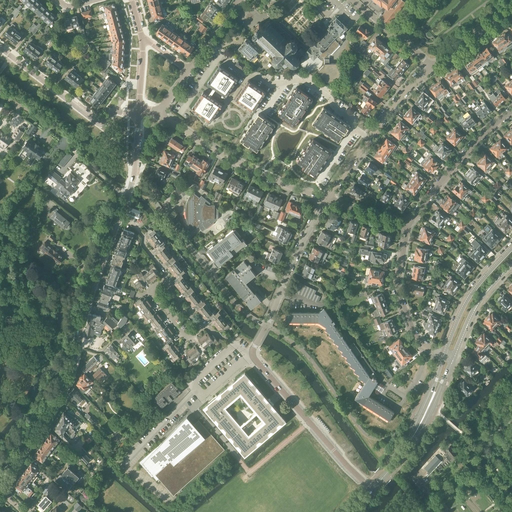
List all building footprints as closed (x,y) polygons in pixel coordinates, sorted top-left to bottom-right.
[(35,11),(41,4),(36,0),(30,7),(35,11)] [(219,0),(217,0),(216,2),(220,6),(224,8),(227,5),(220,0),(219,0)] [(405,2),(402,0),(370,0),(373,2),(374,1),(375,2),(375,1),(381,6),(382,5),(387,9),(383,15),(381,14),(379,17),(380,18),(380,19),(388,25),(405,2)] [(210,3),(200,16),(206,21),(209,18),(212,20),(220,10),(216,7),(217,6),(215,5),(214,6),(211,3),(210,3)] [(40,16),(46,8),(41,4),(35,11),(40,16)] [(113,4),(103,7),(105,13),(110,11),(111,12),(112,11),(113,11),(116,10),(115,5),(113,4)] [(163,10),(161,4),(150,7),(152,13),(163,10)] [(12,16),(18,9),(15,6),(9,14),(12,16)] [(45,20),(51,13),(46,8),(40,16),(45,20)] [(15,18),(20,12),(20,11),(18,9),(12,16),(15,18)] [(110,11),(105,13),(107,19),(112,17),(112,18),(114,17),(118,16),(116,10),(113,11),(112,11),(111,12),(110,11)] [(163,10),(152,13),(153,20),(154,20),(155,21),(156,21),(157,21),(158,21),(158,20),(158,19),(158,18),(164,17),(163,10)] [(51,13),(45,20),(50,25),(56,17),(51,13)] [(70,18),(73,27),(79,25),(77,16),(70,18)] [(112,17),(107,19),(109,24),(113,23),(114,23),(115,23),(116,23),(119,22),(118,16),(114,17),(112,18),(112,17)] [(347,28),(343,24),(336,17),(329,25),(328,24),(327,23),(329,21),(328,20),(327,19),(323,22),(326,25),(325,26),(327,28),(324,31),(326,32),(314,45),(313,44),(312,45),(312,46),(311,47),(312,48),(307,53),(307,54),(313,60),(317,56),(321,60),(323,59),(324,59),(324,64),(324,65),(319,70),(319,71),(318,71),(318,75),(319,75),(319,76),(324,81),(325,81),(325,83),(334,82),(333,81),(338,81),(338,80),(341,79),(341,63),(329,64),(329,56),(331,55),(330,54),(339,44),(340,45),(343,41),(338,37),(347,28)] [(62,30),(73,27),(70,18),(64,19),(65,25),(61,26),(62,30)] [(279,26),(279,25),(277,23),(277,24),(276,23),(275,22),(272,22),(271,22),(269,21),(270,20),(269,20),(267,22),(262,26),(259,23),(257,26),(254,29),(256,30),(255,31),(255,32),(256,33),(253,36),(252,39),(254,41),(256,40),(258,42),(264,47),(273,56),(272,59),(272,63),(272,64),(276,68),(275,68),(275,69),(276,70),(277,70),(278,70),(280,72),(288,64),(290,66),(293,67),(296,66),(298,64),(299,61),(298,58),(302,54),(305,56),(307,54),(307,53),(312,48),(311,47),(306,52),(304,53),(301,50),(302,50),(300,47),(301,45),(298,42),(297,42),(295,39),(294,39),(294,40),(291,40),(291,39),(290,39),(287,36),(288,35),(279,26)] [(113,23),(109,24),(110,30),(114,29),(116,29),(117,29),(117,28),(121,27),(119,22),(116,23),(115,23),(114,23),(113,23)] [(36,26),(34,23),(28,30),(31,33),(36,26)] [(158,28),(155,31),(157,33),(156,35),(161,38),(168,28),(169,25),(166,23),(164,25),(163,24),(161,26),(159,28),(158,28)] [(16,31),(13,29),(15,26),(13,24),(10,27),(4,35),(10,39),(16,31)] [(203,33),(207,28),(202,24),(201,27),(198,30),(203,33)] [(168,28),(161,38),(166,41),(173,32),(175,29),(169,25),(168,28)] [(366,38),(370,34),(368,32),(369,31),(366,29),(365,30),(360,26),(356,30),(366,38)] [(114,29),(110,30),(112,36),(116,34),(117,35),(118,35),(119,34),(122,33),(121,27),(117,28),(117,29),(116,29),(114,29)] [(16,44),(24,33),(21,31),(19,34),(16,31),(10,39),(16,44)] [(173,32),(166,41),(171,45),(178,35),(173,32)] [(112,36),(113,41),(113,42),(118,40),(119,41),(120,40),(124,39),(122,33),(119,34),(118,35),(117,35),(116,34),(112,36)] [(511,37),(509,34),(508,36),(507,36),(505,34),(500,37),(506,44),(508,48),(511,44),(511,37)] [(178,35),(171,45),(177,49),(184,39),(178,35)] [(374,50),(381,42),(376,37),(368,46),(374,50)] [(500,48),(506,44),(500,37),(493,42),(499,51),(501,50),(500,48)] [(254,42),(253,43),(248,38),(246,38),(244,41),(244,42),(238,48),(245,54),(244,55),(245,56),(248,60),(249,59),(250,60),(251,60),(252,61),(257,57),(256,56),(264,47),(258,42),(255,45),(254,44),(255,42),(254,42)] [(30,42),(24,50),(30,55),(36,47),(33,44),(34,42),(35,42),(32,39),(30,42)] [(113,42),(113,47),(117,48),(118,47),(119,47),(120,48),(124,48),(124,40),(124,39),(120,40),(119,41),(118,40),(113,42)] [(184,39),(177,49),(182,53),(189,43),(184,39)] [(50,49),(55,42),(52,40),(47,47),(50,49)] [(81,50),(87,43),(83,40),(78,47),(81,50)] [(189,43),(182,53),(187,56),(196,44),(191,41),(189,43)] [(58,45),(57,44),(55,42),(50,49),(53,51),(58,45)] [(379,54),(386,46),(381,42),(374,50),(379,54)] [(36,47),(30,55),(36,59),(42,51),(43,50),(37,45),(36,47)] [(387,56),(391,50),(386,46),(379,54),(382,57),(381,59),(383,61),(382,62),(385,64),(390,58),(387,56)] [(480,51),(486,60),(488,62),(494,58),(493,55),(487,48),(481,52),(480,51)] [(480,51),(475,55),(481,64),(483,62),(485,65),(488,62),(486,60),(480,51)] [(52,55),(45,63),(51,67),(57,60),(59,57),(56,55),(53,53),(52,55)] [(396,53),(390,60),(393,62),(398,55),(396,53)] [(472,57),(470,59),(476,68),(478,70),(483,66),(481,64),(475,55),(472,57)] [(104,60),(103,59),(102,59),(102,58),(96,65),(99,67),(102,63),(104,60)] [(111,63),(108,59),(103,59),(104,60),(102,63),(107,68),(111,63)] [(114,62),(113,64),(120,71),(122,71),(123,69),(124,64),(123,64),(123,60),(119,60),(119,59),(118,59),(117,60),(113,60),(113,61),(114,62)] [(400,74),(409,64),(403,59),(394,69),(400,74)] [(470,60),(464,65),(470,72),(471,75),(478,70),(476,68),(470,59),(470,60)] [(57,60),(51,67),(57,72),(63,64),(57,60)] [(236,65),(242,69),(245,66),(239,61),(236,65)] [(103,73),(107,68),(102,63),(99,67),(97,69),(103,73)] [(77,75),(74,72),(76,70),(73,67),(71,71),(65,78),(71,83),(77,75)] [(218,68),(207,83),(217,90),(222,94),(224,92),(227,94),(238,79),(223,68),(221,71),(218,68)] [(394,69),(394,70),(392,68),(387,75),(393,80),(394,78),(396,80),(400,74),(394,69)] [(465,80),(463,77),(463,76),(457,68),(450,73),(456,81),(458,84),(465,80)] [(374,70),(372,72),(379,77),(381,74),(379,72),(375,69),(374,69),(374,70)] [(453,88),(456,85),(457,86),(458,84),(456,81),(450,73),(445,77),(453,88)] [(77,75),(71,83),(77,87),(83,79),(77,75)] [(108,77),(103,83),(111,89),(116,84),(111,80),(112,78),(109,76),(108,77)] [(471,81),(470,82),(467,78),(465,80),(468,84),(467,84),(472,91),(476,88),(471,81)] [(386,91),(390,86),(382,79),(380,82),(382,83),(379,86),(386,91)] [(435,84),(444,96),(449,92),(440,81),(435,84)] [(245,84),(235,99),(249,109),(251,107),(254,109),(254,110),(266,92),(250,82),(248,86),(245,84)] [(103,83),(99,89),(107,95),(111,89),(103,83)] [(439,100),(444,96),(435,84),(430,88),(439,100)] [(381,97),(386,91),(379,86),(376,90),(374,89),(372,91),(381,97)] [(99,89),(94,95),(102,101),(107,95),(99,89)] [(285,104),(279,113),(279,114),(292,124),(293,123),(294,123),(310,99),(310,98),(297,89),(297,90),(296,89),(289,98),(291,99),(287,105),(285,104)] [(505,99),(501,93),(498,89),(493,93),(501,102),(505,99)] [(369,97),(371,94),(367,91),(365,94),(365,93),(363,96),(367,99),(365,102),(366,103),(372,107),(373,108),(377,102),(369,97)] [(202,93),(191,109),(207,120),(208,117),(211,120),(212,120),(222,104),(212,97),(207,94),(206,96),(202,94),(203,94),(202,93)] [(432,105),(433,104),(432,103),(433,103),(431,100),(423,93),(422,95),(421,95),(419,98),(428,105),(430,103),(432,105)] [(496,106),(501,102),(493,93),(491,95),(490,94),(489,94),(489,93),(488,94),(488,95),(488,96),(491,100),(496,106)] [(90,94),(85,100),(89,103),(90,101),(97,107),(102,101),(94,95),(93,97),(90,94)] [(428,105),(419,98),(416,101),(417,101),(415,103),(426,112),(430,107),(428,105)] [(484,102),(479,106),(486,114),(491,110),(484,102)] [(366,114),(372,107),(366,103),(363,108),(358,105),(356,107),(366,114)] [(477,104),(472,108),(474,110),(481,118),(486,114),(479,106),(477,104)] [(421,117),(422,116),(411,107),(410,109),(409,109),(407,112),(416,119),(418,117),(421,119),(422,118),(421,117)] [(344,133),(345,134),(347,130),(346,130),(348,127),(341,123),(343,121),(325,108),(324,108),(323,108),(313,123),(314,124),(313,124),(319,129),(320,128),(338,141),(338,140),(339,141),(344,133)] [(414,121),(416,119),(407,112),(405,114),(405,115),(404,117),(414,125),(415,124),(416,125),(417,124),(414,121)] [(464,118),(463,116),(461,114),(459,115),(462,118),(459,121),(460,123),(466,130),(471,126),(464,118)] [(476,122),(470,115),(470,114),(464,118),(471,126),(476,122)] [(274,125),(266,120),(265,121),(257,116),(241,139),(240,140),(242,141),(241,142),(247,146),(248,145),(256,151),(274,125)] [(396,126),(396,127),(404,133),(406,130),(408,131),(410,129),(408,128),(401,121),(400,122),(398,124),(397,124),(396,125),(396,126)] [(32,124),(26,132),(32,136),(37,128),(32,124)] [(393,130),(392,132),(392,133),(401,141),(406,135),(404,133),(396,127),(395,127),(394,127),(393,129),(393,130)] [(18,140),(23,132),(18,129),(12,136),(18,140)] [(451,133),(459,141),(462,138),(461,137),(463,135),(455,129),(451,133)] [(0,143),(5,147),(11,139),(0,130),(0,143)] [(457,143),(459,141),(451,133),(447,138),(455,145),(456,143),(457,143)] [(182,151),(184,147),(172,138),(171,139),(170,139),(168,142),(169,143),(168,143),(177,149),(179,150),(179,149),(182,151)] [(37,158),(44,150),(39,146),(35,143),(29,139),(23,148),(28,152),(26,154),(30,157),(32,155),(37,158)] [(383,144),(383,145),(391,150),(393,152),(397,146),(388,139),(386,140),(385,141),(384,142),(383,143),(383,144)] [(314,140),(298,162),(299,162),(298,163),(304,167),(302,168),(308,173),(309,172),(315,176),(316,176),(326,161),(324,160),(330,151),(326,149),(327,148),(315,140),(314,141),(314,140)] [(497,141),(494,143),(502,152),(507,148),(500,140),(498,141),(497,141)] [(439,147),(446,154),(447,154),(450,151),(449,150),(450,149),(443,143),(439,147)] [(492,146),(490,148),(496,155),(495,156),(496,157),(497,157),(500,159),(504,155),(502,152),(494,143),(492,145),(492,146)] [(379,150),(387,156),(391,150),(383,145),(381,147),(380,148),(379,149),(379,150)] [(442,158),(446,154),(439,147),(435,152),(442,158)] [(376,154),(375,155),(375,157),(385,164),(389,158),(387,156),(379,150),(378,151),(377,151),(376,153),(376,154)] [(180,158),(181,155),(172,151),(171,154),(165,151),(163,157),(172,161),(174,155),(180,158)] [(437,161),(438,160),(430,152),(424,158),(427,161),(435,168),(438,165),(437,165),(439,163),(437,161)] [(493,165),(495,163),(484,153),(480,157),(481,159),(491,167),(493,165)] [(189,156),(184,163),(190,168),(197,158),(193,155),(192,157),(189,156)] [(169,166),(172,161),(163,157),(160,163),(166,165),(165,168),(170,170),(171,167),(169,166)] [(197,158),(190,168),(197,172),(203,160),(201,159),(201,160),(197,158)] [(489,170),(491,167),(481,159),(477,163),(479,165),(478,166),(486,173),(489,170)] [(203,160),(197,172),(203,175),(209,163),(203,160)] [(433,171),(435,168),(427,161),(423,165),(431,172),(432,170),(433,171)] [(378,175),(381,171),(376,168),(377,167),(370,162),(366,169),(369,171),(368,172),(372,174),(373,175),(375,175),(376,173),(378,175)] [(216,180),(221,170),(220,170),(220,169),(219,168),(218,169),(215,167),(209,178),(212,180),(212,179),(213,179),(216,180)] [(470,168),(468,171),(476,179),(478,180),(482,176),(472,167),(472,168),(471,169),(470,168)] [(158,169),(156,173),(157,174),(159,175),(158,177),(163,180),(163,179),(164,180),(166,179),(167,177),(169,173),(167,172),(159,169),(158,169)] [(47,175),(47,176),(52,180),(57,184),(56,185),(54,187),(59,190),(56,194),(65,201),(70,194),(71,195),(75,191),(72,189),(76,185),(75,184),(75,183),(77,185),(80,181),(70,172),(64,180),(61,178),(60,180),(59,179),(60,178),(60,179),(61,177),(52,170),(51,171),(47,175)] [(221,185),(227,173),(224,172),(224,171),(223,170),(222,171),(221,170),(216,180),(219,182),(218,183),(219,183),(219,184),(221,185)] [(422,184),(426,179),(416,171),(414,173),(416,174),(413,177),(422,184)] [(466,174),(464,176),(472,183),(474,185),(478,180),(476,179),(468,171),(465,174),(466,174)] [(370,185),(372,182),(362,175),(358,181),(367,187),(369,184),(370,185)] [(227,186),(227,187),(229,188),(229,190),(232,191),(238,181),(237,180),(235,179),(232,177),(227,186)] [(418,189),(422,184),(413,177),(410,182),(418,189)] [(238,181),(232,191),(238,195),(244,184),(241,182),(239,180),(238,181)] [(461,181),(457,186),(467,195),(471,190),(461,181)] [(179,195),(189,187),(184,182),(181,185),(179,183),(175,186),(177,188),(175,189),(179,195)] [(414,194),(418,189),(410,182),(407,185),(404,183),(402,186),(408,191),(408,190),(414,194)] [(251,198),(257,188),(256,188),(256,187),(253,186),(250,185),(244,198),(250,201),(251,198)] [(364,196),(366,193),(354,185),(349,192),(350,192),(350,193),(351,194),(353,194),(353,195),(354,194),(358,196),(360,197),(362,194),(364,196)] [(456,185),(452,190),(463,199),(464,197),(467,195),(457,186),(456,185)] [(256,204),(263,191),(260,190),(260,189),(257,188),(251,198),(254,200),(253,202),(256,204)] [(385,203),(392,194),(389,192),(391,190),(388,189),(380,200),(382,201),(382,202),(384,204),(385,203)] [(36,194),(40,198),(44,194),(40,190),(36,194)] [(210,221),(210,219),(215,219),(215,205),(210,205),(210,203),(201,196),(202,197),(200,198),(192,192),(190,196),(187,200),(186,205),(185,209),(185,214),(186,218),(187,223),(189,227),(192,231),(200,225),(201,227),(201,228),(210,221)] [(264,206),(270,209),(270,208),(271,207),(276,196),(274,196),(275,195),(272,194),(272,195),(269,194),(265,203),(264,206)] [(399,200),(406,205),(410,200),(403,195),(399,200)] [(445,197),(443,200),(453,207),(456,209),(458,206),(458,207),(460,204),(459,204),(448,195),(446,197),(445,197)] [(276,196),(271,207),(274,209),(273,211),(276,212),(276,211),(277,209),(282,199),(279,198),(280,197),(277,196),(277,197),(276,196)] [(406,205),(399,200),(398,201),(393,197),(391,199),(396,203),(395,205),(402,211),(406,205)] [(442,203),(441,205),(452,214),(456,209),(453,207),(443,200),(441,202),(442,203)] [(300,216),(303,208),(299,206),(299,207),(293,204),(293,203),(289,201),(286,210),(286,211),(290,213),(290,212),(300,216)] [(486,213),(485,212),(487,211),(483,207),(482,209),(481,209),(479,211),(484,216),(486,213)] [(52,217),(65,228),(66,229),(67,229),(68,229),(69,228),(69,227),(69,226),(69,225),(68,225),(70,223),(56,211),(57,211),(53,208),(51,210),(55,213),(52,217)] [(131,208),(129,212),(139,216),(140,211),(131,208)] [(437,210),(433,215),(443,222),(445,224),(449,218),(446,216),(446,217),(437,210)] [(511,228),(511,226),(511,220),(504,212),(502,214),(501,213),(500,214),(503,217),(501,219),(511,228)] [(336,225),(339,220),(331,215),(328,220),(336,225)] [(433,215),(429,220),(440,228),(442,226),(440,225),(443,222),(433,215)] [(501,219),(500,218),(497,220),(494,222),(505,233),(507,231),(511,228),(501,219)] [(333,230),(336,225),(328,220),(325,225),(333,230)] [(350,222),(347,231),(348,231),(348,233),(353,234),(353,233),(354,233),(357,224),(350,222)] [(488,225),(483,229),(487,233),(496,242),(497,242),(498,242),(499,240),(499,239),(501,237),(489,226),(488,225)] [(278,226),(276,231),(278,233),(280,234),(289,238),(292,233),(283,228),(278,226)] [(367,236),(370,229),(363,226),(360,234),(367,236)] [(436,235),(437,233),(423,227),(420,232),(432,237),(433,234),(436,235)] [(151,243),(159,237),(155,233),(158,231),(156,228),(152,231),(151,230),(148,229),(147,235),(147,236),(147,237),(148,238),(147,239),(151,243)] [(122,235),(132,238),(134,233),(124,229),(123,231),(122,231),(121,234),(122,234),(122,235)] [(213,263),(212,262),(214,261),(217,265),(219,263),(220,264),(244,246),(243,244),(245,242),(242,238),(240,240),(238,238),(241,236),(235,229),(206,252),(212,259),(209,262),(206,257),(204,259),(206,262),(209,266),(209,265),(213,263)] [(335,238),(331,236),(322,231),(319,236),(328,241),(332,243),(335,238)] [(430,241),(432,237),(420,232),(422,233),(420,239),(432,244),(433,242),(430,241)] [(278,233),(275,237),(278,238),(277,239),(286,243),(289,238),(280,234),(278,233)] [(379,233),(378,239),(390,241),(391,235),(379,233)] [(481,235),(480,236),(492,247),(494,245),(496,243),(496,242),(487,233),(485,236),(482,233),(480,234),(481,235)] [(130,244),(132,238),(122,235),(121,237),(120,236),(119,239),(120,240),(130,244)] [(332,243),(328,241),(319,236),(316,242),(330,248),(332,243)] [(159,248),(166,242),(165,240),(162,242),(159,237),(151,243),(154,248),(159,245),(160,247),(159,248)] [(378,239),(377,241),(379,242),(379,246),(388,247),(390,241),(378,239)] [(128,249),(130,244),(120,240),(119,242),(118,242),(117,245),(118,245),(128,249)] [(40,249),(59,264),(63,258),(54,250),(45,242),(40,249)] [(160,258),(168,252),(164,248),(167,246),(165,243),(167,242),(166,242),(159,248),(161,250),(156,254),(160,258)] [(477,242),(474,244),(477,246),(477,247),(475,250),(482,257),(485,254),(486,254),(487,253),(487,252),(479,244),(477,242)] [(115,252),(125,256),(127,251),(117,247),(116,249),(115,249),(114,252),(115,252)] [(327,254),(323,251),(314,247),(311,252),(324,259),(327,254)] [(429,252),(430,250),(417,247),(416,250),(416,249),(415,253),(427,255),(428,252),(429,252)] [(271,254),(280,258),(282,252),(279,250),(278,251),(277,250),(273,248),(271,254)] [(470,251),(467,254),(471,258),(472,257),(478,262),(479,262),(480,261),(479,260),(482,257),(475,250),(472,252),(472,253),(470,251)] [(384,258),(385,258),(386,257),(386,254),(385,254),(369,251),(368,260),(371,260),(370,261),(382,264),(383,261),(384,261),(384,258)] [(123,262),(125,256),(115,252),(114,255),(113,254),(112,257),(113,258),(123,262)] [(170,262),(176,257),(174,255),(171,257),(168,252),(160,258),(163,263),(168,260),(170,262)] [(322,264),(324,259),(311,252),(308,258),(318,262),(322,264)] [(280,258),(271,254),(268,253),(268,254),(266,258),(266,259),(268,260),(268,259),(272,261),(274,261),(274,262),(275,262),(278,263),(280,258)] [(426,259),(427,255),(415,253),(414,257),(415,257),(414,259),(428,262),(428,259),(426,259)] [(171,272),(178,266),(175,262),(178,260),(176,257),(170,262),(172,264),(167,268),(171,272)] [(121,267),(123,262),(113,258),(112,260),(111,260),(110,263),(111,263),(121,267)] [(462,258),(458,263),(460,265),(470,273),(472,270),(472,269),(472,268),(473,267),(472,266),(465,260),(462,258)] [(252,266),(250,263),(247,265),(244,261),(235,268),(232,270),(232,271),(226,276),(226,277),(243,297),(243,298),(245,297),(247,299),(245,301),(251,308),(252,308),(251,308),(261,301),(261,300),(255,293),(254,293),(245,281),(246,280),(247,281),(255,275),(256,275),(250,268),(252,266)] [(306,263),(303,269),(313,273),(315,267),(306,263)] [(152,269),(148,272),(154,280),(159,276),(155,272),(157,270),(153,264),(150,266),(152,269)] [(413,268),(412,271),(413,271),(413,272),(424,274),(425,267),(414,265),(414,266),(413,266),(413,268)] [(460,265),(456,270),(464,277),(466,275),(467,276),(470,273),(460,265)] [(110,271),(120,274),(122,269),(112,266),(112,268),(111,267),(110,270),(111,271),(110,271)] [(177,278),(186,271),(185,268),(182,270),(178,266),(171,272),(174,277),(179,273),(180,275),(177,278)] [(370,269),(369,275),(383,278),(383,277),(384,274),(383,274),(384,271),(381,271),(381,270),(379,270),(375,270),(375,269),(370,268),(370,269)] [(303,269),(301,275),(313,280),(315,274),(313,273),(303,269)] [(118,280),(120,274),(110,271),(110,273),(109,273),(108,276),(109,276),(108,277),(118,280)] [(178,288),(186,282),(182,278),(185,276),(183,274),(187,271),(186,271),(177,278),(179,280),(174,284),(178,288)] [(141,273),(139,275),(144,281),(146,279),(150,283),(154,280),(148,272),(144,275),(141,273)] [(411,275),(411,277),(412,278),(423,280),(424,277),(424,274),(413,272),(412,275),(411,275)] [(446,281),(457,289),(459,285),(458,284),(460,282),(448,274),(447,275),(446,274),(445,276),(448,278),(446,281)] [(139,279),(134,283),(140,291),(145,287),(141,282),(144,281),(139,275),(136,277),(139,279)] [(367,275),(365,282),(372,284),(372,285),(377,286),(377,285),(381,285),(383,278),(369,275),(367,275)] [(116,285),(118,280),(108,277),(108,279),(106,279),(106,280),(107,282),(106,282),(116,285)] [(454,292),(457,289),(446,281),(445,283),(442,282),(441,283),(440,282),(439,284),(438,283),(436,285),(441,289),(443,287),(452,294),(453,292),(454,292)] [(188,292),(194,287),(192,285),(189,287),(186,282),(178,288),(181,293),(186,290),(188,292)] [(315,294),(315,292),(316,290),(298,282),(294,292),(318,302),(320,296),(315,294)] [(412,292),(413,292),(415,293),(416,294),(418,294),(418,296),(423,297),(424,286),(415,285),(416,284),(410,283),(409,286),(412,287),(412,292)] [(121,293),(122,290),(106,284),(104,288),(115,293),(116,291),(121,293)] [(189,302),(196,296),(193,292),(196,290),(194,287),(188,292),(190,294),(185,298),(189,302)] [(112,294),(109,292),(103,290),(102,294),(102,295),(101,298),(110,301),(111,297),(112,297),(112,298),(119,301),(120,297),(112,294)] [(440,294),(435,292),(432,291),(431,293),(435,295),(434,298),(437,299),(435,303),(447,308),(447,307),(449,304),(448,304),(449,301),(439,297),(440,294)] [(371,297),(371,298),(373,304),(374,303),(375,303),(384,299),(383,297),(384,297),(383,294),(382,294),(382,293),(371,297)] [(511,302),(510,301),(507,297),(506,298),(503,295),(501,297),(500,297),(498,299),(499,300),(498,300),(500,302),(499,302),(502,305),(504,306),(502,308),(505,312),(507,309),(508,309),(510,307),(511,308),(511,302)] [(199,306),(206,300),(204,301),(203,298),(200,301),(196,296),(189,302),(192,307),(197,303),(199,306)] [(108,305),(110,301),(101,298),(100,301),(99,301),(98,305),(106,309),(107,308),(108,308),(109,305),(108,305)] [(139,299),(134,304),(136,306),(138,304),(142,308),(149,302),(146,298),(141,302),(139,299)] [(384,299),(375,303),(378,308),(376,309),(386,305),(385,303),(387,303),(385,300),(384,300),(384,299)] [(201,315),(208,309),(205,304),(207,302),(206,300),(199,306),(200,305),(202,307),(197,311),(201,315)] [(142,308),(139,310),(143,315),(144,317),(150,313),(149,311),(153,307),(149,302),(142,308)] [(447,308),(435,303),(434,306),(431,305),(430,307),(425,305),(424,309),(431,312),(432,310),(433,309),(443,313),(445,311),(446,311),(447,308)] [(374,311),(373,311),(375,316),(376,316),(376,317),(380,315),(381,316),(384,315),(384,314),(389,312),(388,311),(390,310),(388,308),(387,308),(386,305),(376,309),(375,310),(374,310),(374,311)] [(128,318),(131,309),(125,307),(122,313),(124,315),(128,318)] [(324,308),(322,309),(322,308),(320,309),(321,311),(318,312),(286,312),(286,322),(289,322),(319,322),(326,326),(324,329),(328,331),(329,330),(331,332),(329,335),(332,337),(333,336),(335,338),(333,341),(336,343),(337,342),(339,344),(337,347),(341,349),(341,348),(343,350),(341,353),(345,355),(345,354),(347,356),(345,359),(349,361),(349,360),(351,361),(349,365),(353,367),(353,366),(355,367),(353,371),(357,373),(357,372),(359,373),(357,377),(365,382),(359,392),(354,399),(389,420),(394,412),(368,396),(377,381),(375,379),(377,376),(361,353),(360,354),(358,352),(360,351),(353,342),(349,346),(345,340),(347,338),(344,334),(341,335),(331,321),(332,320),(324,308)] [(214,311),(212,313),(208,309),(201,315),(204,320),(209,316),(211,319),(214,315),(220,311),(220,310),(216,313),(214,311)] [(215,326),(223,319),(220,315),(222,313),(220,311),(214,315),(216,318),(212,321),(215,326)] [(150,313),(144,317),(146,320),(149,318),(152,322),(160,316),(157,312),(152,315),(150,313)] [(423,312),(422,315),(429,318),(427,321),(439,326),(440,326),(441,324),(440,322),(441,320),(438,319),(439,317),(430,313),(429,315),(423,312)] [(490,314),(487,317),(496,325),(499,323),(500,325),(502,323),(500,321),(501,321),(492,313),(490,315),(490,314)] [(101,316),(90,314),(89,314),(88,320),(91,321),(92,321),(101,323),(102,323),(103,318),(101,317),(101,316)] [(117,323),(118,324),(118,322),(114,318),(110,315),(103,323),(104,324),(106,325),(111,330),(117,323)] [(123,315),(118,322),(118,324),(121,327),(126,321),(127,317),(123,315)] [(160,316),(152,322),(156,327),(153,329),(155,331),(161,326),(159,324),(164,321),(160,316)] [(486,320),(484,322),(492,330),(490,332),(496,338),(499,336),(494,331),(496,329),(494,328),(496,325),(487,317),(485,319),(486,320)] [(223,319),(215,326),(219,330),(223,327),(225,329),(231,324),(229,322),(226,324),(223,319)] [(381,323),(378,324),(381,330),(383,330),(384,329),(386,328),(386,329),(394,325),(393,322),(394,322),(393,319),(392,319),(381,323)] [(104,324),(102,323),(101,323),(92,321),(91,321),(88,320),(84,336),(93,338),(93,334),(96,335),(97,334),(100,334),(101,329),(106,325),(104,324)] [(425,321),(424,324),(425,327),(426,327),(426,328),(428,329),(428,330),(430,331),(429,333),(435,335),(437,330),(438,330),(439,327),(439,326),(427,321),(427,322),(425,321)] [(161,326),(155,331),(157,334),(160,332),(163,336),(171,330),(167,325),(163,329),(161,326)] [(385,336),(381,338),(382,340),(387,338),(386,336),(388,335),(397,332),(397,331),(396,328),(395,328),(394,325),(386,329),(386,328),(384,329),(383,330),(385,336)] [(171,330),(163,336),(166,340),(164,342),(166,345),(171,340),(170,338),(175,334),(171,330)] [(128,337),(122,342),(126,347),(129,350),(133,346),(139,341),(140,342),(141,342),(144,339),(140,335),(141,335),(140,333),(139,334),(138,333),(134,336),(131,332),(127,336),(128,337)] [(207,333),(203,336),(209,344),(213,341),(215,343),(217,342),(222,344),(224,341),(219,338),(217,340),(213,335),(211,337),(207,333)] [(481,334),(479,337),(488,345),(489,347),(492,344),(494,342),(492,341),(484,333),(482,335),(481,334)] [(203,336),(198,340),(202,344),(199,346),(202,349),(205,354),(206,354),(204,352),(206,350),(204,347),(209,344),(203,336)] [(477,340),(476,342),(479,345),(477,347),(482,352),(484,353),(487,350),(490,347),(489,347),(488,345),(479,337),(476,339),(477,340)] [(144,339),(141,342),(145,346),(147,348),(149,346),(147,344),(149,342),(145,338),(144,339)] [(399,339),(388,347),(390,350),(391,349),(394,352),(403,345),(403,344),(402,342),(401,342),(399,339)] [(166,345),(161,348),(163,350),(166,348),(169,353),(177,347),(174,342),(169,346),(168,344),(172,340),(171,340),(166,345)] [(111,344),(108,347),(118,357),(120,355),(116,352),(118,350),(111,344)] [(195,345),(190,349),(197,357),(201,353),(203,356),(205,354),(202,349),(199,351),(195,345)] [(394,352),(392,354),(394,356),(396,355),(398,358),(408,350),(407,348),(406,348),(403,345),(394,352)] [(108,347),(105,350),(107,352),(105,354),(109,358),(111,356),(113,359),(114,357),(116,359),(118,357),(108,347)] [(177,347),(169,353),(173,357),(170,359),(172,362),(178,357),(176,355),(181,351),(177,347)] [(475,347),(472,350),(473,351),(472,351),(478,357),(477,358),(481,362),(487,356),(485,355),(484,353),(482,352),(477,347),(476,347),(475,348),(475,347)] [(187,359),(184,361),(189,367),(194,363),(192,360),(197,357),(190,349),(186,352),(187,353),(186,354),(188,356),(186,358),(187,359)] [(398,358),(395,360),(399,366),(401,364),(402,363),(412,356),(410,354),(410,352),(408,350),(398,358)] [(94,356),(81,369),(85,373),(88,370),(89,370),(88,371),(90,372),(95,368),(96,369),(97,367),(96,366),(100,362),(94,356)] [(474,367),(472,365),(470,363),(464,369),(471,375),(476,369),(479,371),(481,369),(476,365),(474,367)] [(100,368),(93,375),(100,383),(107,376),(100,368)] [(392,376),(386,368),(382,371),(388,379),(392,376)] [(83,374),(79,377),(81,379),(89,387),(90,388),(88,386),(91,384),(92,384),(93,382),(86,374),(86,375),(85,373),(83,375),(83,374)] [(209,402),(204,407),(245,456),(285,421),(272,405),(269,401),(267,400),(244,373),(213,399),(211,401),(209,402)] [(78,382),(77,384),(85,392),(90,388),(89,387),(81,379),(78,382)] [(476,387),(472,383),(471,382),(469,384),(468,384),(468,383),(467,382),(466,383),(464,381),(462,383),(461,382),(461,383),(460,382),(458,384),(458,385),(458,386),(463,390),(463,391),(464,393),(465,393),(466,393),(469,390),(470,391),(472,388),(473,389),(476,387)] [(175,395),(181,391),(176,385),(175,385),(172,382),(155,397),(158,400),(157,401),(162,407),(168,402),(168,403),(176,396),(175,395)] [(74,389),(68,394),(78,404),(79,403),(79,404),(81,406),(86,401),(84,399),(83,399),(84,398),(74,389)] [(60,418),(74,432),(75,431),(73,429),(75,427),(77,426),(81,425),(83,424),(81,423),(79,420),(77,418),(74,416),(71,415),(67,413),(66,414),(64,412),(60,418)] [(87,413),(84,416),(92,424),(95,421),(87,413)] [(69,440),(74,432),(60,418),(54,428),(68,442),(72,446),(73,444),(69,440)] [(164,440),(139,462),(152,477),(154,475),(157,479),(159,477),(173,493),(197,472),(217,455),(216,453),(222,448),(215,441),(198,421),(193,424),(192,426),(188,421),(186,423),(185,423),(184,423),(183,423),(183,424),(183,425),(183,426),(181,427),(181,428),(180,426),(164,440)] [(51,432),(47,438),(55,444),(60,439),(56,436),(57,435),(55,434),(55,435),(51,432)] [(47,438),(43,443),(52,450),(53,451),(55,453),(57,450),(55,448),(54,448),(53,447),(55,444),(47,438)] [(43,443),(39,448),(48,455),(50,452),(51,453),(52,452),(53,451),(52,450),(43,443)] [(455,455),(456,454),(450,446),(445,450),(447,453),(445,455),(446,456),(446,457),(451,463),(457,458),(455,455)] [(39,448),(34,455),(42,462),(48,455),(39,448)] [(88,459),(82,452),(77,456),(84,463),(88,459)] [(435,456),(424,468),(430,473),(441,461),(435,456)] [(35,475),(38,472),(40,474),(42,471),(32,463),(29,466),(29,465),(27,466),(27,467),(27,468),(35,475)] [(61,474),(73,484),(77,480),(78,480),(79,480),(81,477),(81,476),(78,474),(77,474),(76,475),(68,467),(61,474)] [(31,481),(35,475),(27,468),(25,471),(24,471),(23,471),(23,473),(23,474),(31,481)] [(27,486),(31,481),(23,474),(21,476),(20,476),(19,477),(18,478),(19,479),(18,479),(27,486)] [(73,484),(61,474),(55,480),(68,490),(73,484)] [(35,493),(27,486),(18,479),(16,482),(15,482),(14,483),(13,484),(14,484),(14,485),(17,488),(16,489),(19,491),(20,490),(22,492),(23,491),(25,492),(27,490),(30,492),(28,495),(31,497),(34,500),(38,495),(35,493)] [(486,496),(488,494),(481,485),(475,490),(477,492),(480,489),(486,496)] [(41,502),(38,505),(43,509),(50,502),(53,499),(48,494),(46,496),(45,497),(40,502),(41,502)] [(75,499),(69,494),(66,498),(72,502),(75,499)] [(77,502),(73,507),(78,511),(83,507),(77,502)]
